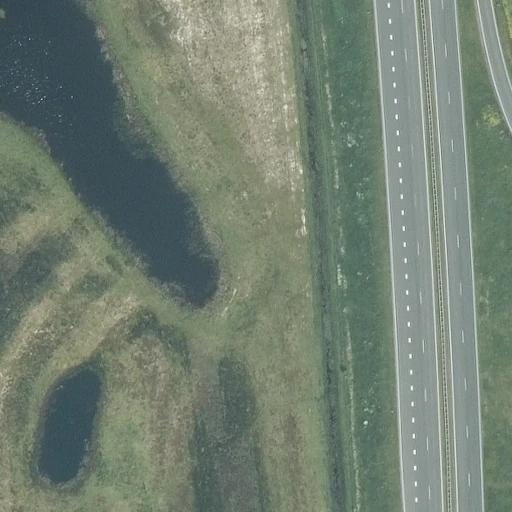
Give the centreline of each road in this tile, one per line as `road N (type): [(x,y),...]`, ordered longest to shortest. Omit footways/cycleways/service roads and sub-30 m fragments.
road 1 (trunk): [(399,0),(428,511)]
road 2 (trunk): [(468,511),(440,0)]
